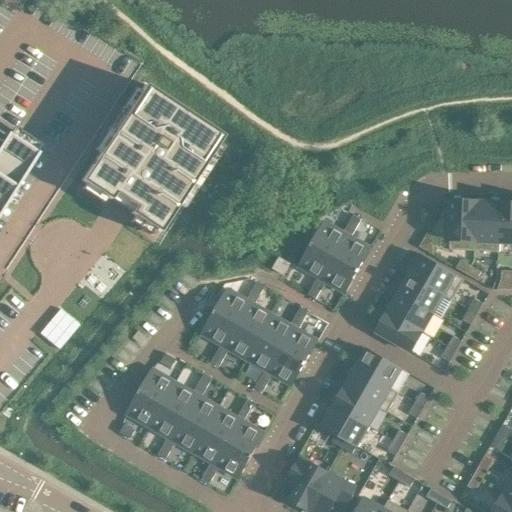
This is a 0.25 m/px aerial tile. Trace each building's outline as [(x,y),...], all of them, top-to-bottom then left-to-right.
[(147,85),(84,182),(113,201),(117,194),(138,208),(134,214),(163,233),(225,136),(147,85)] [(0,211),(39,152),(8,132),(0,143),(0,211)] [(478,201),(478,200),(452,199),(452,216),(445,215),(444,237),(451,237),(450,249),(475,250),(478,201)] [(499,252),(502,202),(478,201),(475,250),(499,252)] [(511,202),(502,202),(499,252),(500,252),(501,242),(511,242),(511,202)] [(357,228),(362,219),(354,214),(349,223),(357,228)] [(312,243),(335,257),(348,234),(352,236),(357,228),(349,223),(344,232),(325,221),(312,243)] [(352,236),(348,234),(335,257),(359,270),(363,262),(371,247),(352,236)] [(322,279),(335,257),(312,243),(299,266),(318,277),(313,286),(321,290),(326,281),(322,279)] [(464,279),(421,254),(410,274),(453,299),(464,279)] [(291,263),(280,256),(273,268),(284,275),(291,263)] [(359,270),(335,257),(322,279),(326,281),(345,292),(354,278),(359,270)] [(472,265),(461,259),(456,268),(467,274),(472,265)] [(472,265),(467,274),(477,279),(482,271),(472,265)] [(501,280),(498,289),(511,289),(511,270),(502,270),(501,280)] [(453,299),(410,274),(399,293),(434,313),(444,295),(453,300),(453,299)] [(257,282),(252,291),(260,295),(265,287),(257,282)] [(316,299),(321,290),(313,286),(308,294),(316,299)] [(216,311),(238,324),(251,302),(255,304),(260,295),(252,291),(247,299),(228,288),(216,311)] [(434,313),(399,293),(388,311),(423,332),(434,313)] [(475,298),(469,308),(478,313),(484,303),(475,298)] [(238,324),(260,337),(273,314),(255,304),(251,302),(238,324)] [(309,312),(301,307),(296,316),(304,320),(309,312)] [(472,324),(478,313),(469,308),(463,319),(472,324)] [(226,347),(238,324),(216,311),(203,334),(222,344),(216,353),(225,358),(230,349),(226,347)] [(423,332),(388,311),(377,331),(412,351),(423,332)] [(291,324),(273,314),(260,337),(282,349),(295,327),(299,329),(304,320),(296,316),(291,324)] [(260,337),(238,324),(226,347),(230,349),(247,359),(260,337)] [(295,327),(282,349),(305,363),(310,355),(309,354),(318,340),(299,329),(295,327)] [(454,335),(448,346),(457,351),(463,340),(454,335)] [(269,372),(282,349),(260,337),(247,359),(265,370),(260,378),(268,383),(273,374),(269,372)] [(451,361),(457,351),(448,346),(442,356),(451,361)] [(367,348),(356,368),(399,393),(399,392),(391,387),(402,368),(367,348)] [(305,363),(282,349),(269,372),(273,374),(292,385),(300,370),(301,371),(305,363)] [(177,359),(166,353),(162,361),(172,368),(177,359)] [(219,366),(225,358),(216,353),(211,362),(219,366)] [(176,382),(153,368),(140,391),(163,404),(176,382)] [(388,412),(399,393),(356,368),(345,387),(388,412)] [(204,374),(199,383),(207,388),(212,379),(204,374)] [(263,392),(268,383),(260,378),(255,387),(263,392)] [(194,392),(176,382),(163,404),(185,417),(198,394),(202,396),(207,388),(199,383),(194,392)] [(388,413),(388,412),(345,387),(334,406),(369,426),(379,408),(388,413)] [(150,427),(163,404),(140,391),(127,414),(150,427)] [(421,392),(415,402),(424,407),(430,397),(421,392)] [(202,396),(198,394),(185,417),(207,429),(220,407),(202,396)] [(256,404),(248,400),(243,408),(251,413),(256,404)] [(418,418),(424,407),(415,402),(409,413),(418,418)] [(185,417),(163,404),(150,427),(168,437),(163,446),(171,450),(176,442),(172,439),(185,417)] [(323,425),(358,445),(369,426),(334,406),(323,425)] [(238,417),(220,407),(207,429),(229,442),(242,419),(246,422),(251,413),(243,408),(238,417)] [(207,429),(185,417),(172,439),(176,442),(194,452),(207,429)] [(246,422),(242,419),(229,442),(252,455),(257,447),(256,447),(265,432),(246,422)] [(511,428),(504,423),(498,434),(506,439),(511,428)] [(136,430),(126,424),(121,432),(131,438),(136,430)] [(216,464),(229,442),(207,429),(194,452),(212,462),(207,471),(215,475),(220,467),(216,464)] [(408,434),(400,429),(394,440),(402,445),(408,434)] [(347,439),(337,433),(332,442),(342,448),(347,439)] [(500,449),(506,439),(498,434),(492,444),(500,449)] [(357,445),(347,439),(342,448),(352,454),(357,445)] [(402,445),(394,440),(388,450),(396,455),(402,445)] [(247,463),(252,455),(229,442),(216,464),(220,467),(239,477),(247,463)] [(171,450),(163,446),(158,454),(166,459),(171,450)] [(308,509),(309,509),(329,472),(301,456),(287,482),(297,488),(291,500),(308,509)] [(482,480),(488,470),(480,465),(474,475),(482,480)] [(400,481),(405,472),(394,466),(390,475),(400,481)] [(215,475),(207,471),(202,479),(210,484),(215,475)] [(343,511),(357,487),(329,472),(309,509),(314,511),(330,511),(333,507),(341,511),(343,511)] [(415,478),(405,472),(400,481),(410,487),(415,478)] [(482,480),(474,475),(468,486),(476,491),(482,480)] [(442,494),(432,488),(427,496),(437,502),(442,494)] [(511,511),(511,497),(504,493),(493,511),(511,511)] [(453,500),(442,494),(437,502),(448,508),(453,500)] [(389,499),(384,508),(365,497),(357,511),(382,511),(389,500),(389,499)] [(407,511),(409,510),(389,500),(382,511),(407,511)]
